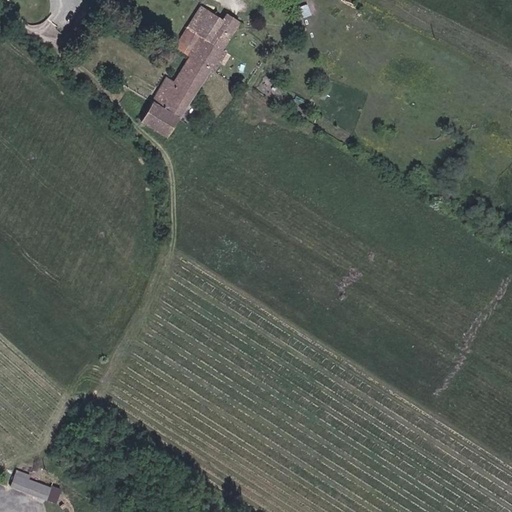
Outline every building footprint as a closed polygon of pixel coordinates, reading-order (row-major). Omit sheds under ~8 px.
[(173,47),(189,57),(189,56),(209,69),(231,34),(219,26),(223,20),(200,5),(173,47)] [(227,13),(223,20),(219,26),(231,34),(239,22),(227,13)] [(166,77),(151,102),(178,119),(209,69),(189,56),(189,57),(185,64),(189,67),(180,81),(175,79),(174,81),(166,77)] [(396,102),(403,106),(408,99),(400,94),(396,102)] [(178,119),(151,102),(140,120),(167,137),(178,119)] [(10,486),(46,500),(50,488),(14,475),(10,486)]
